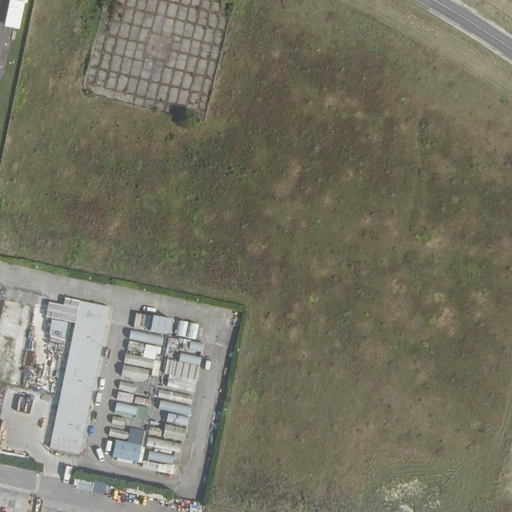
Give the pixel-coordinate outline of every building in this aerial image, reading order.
[(25,0),(19,0),(14,26),(20,27),(25,0)] [(80,300),(51,448),(81,454),(110,307),(80,300)] [(11,322),(18,323),(19,311),(4,309),(2,327),(10,328),(11,322)] [(133,327),(196,338),(199,323),(136,312),(133,327)] [(163,344),(164,335),(131,331),(130,340),(163,344)] [(201,352),(204,343),(191,340),(188,349),(201,352)] [(125,353),(122,377),(148,381),(150,368),(156,369),(157,363),(160,346),(146,344),(144,356),(125,353)] [(118,402),(116,410),(134,416),(137,408),(118,402)] [(116,439),(112,458),(139,464),(146,430),(131,427),(127,441),(116,439)]
